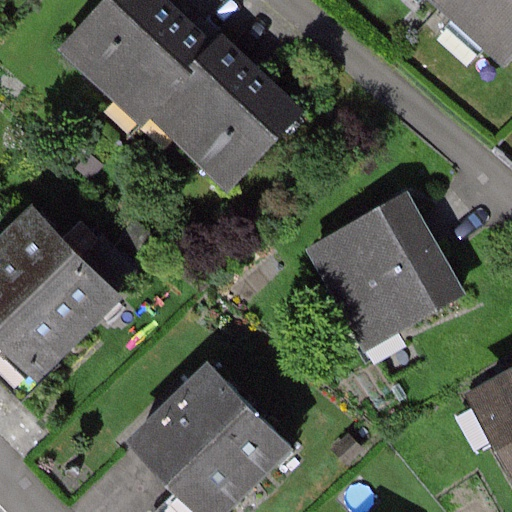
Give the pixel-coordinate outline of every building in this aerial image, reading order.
[(186,25),(160,0),(119,0),(65,56),(140,129),(153,115),(235,194),(307,121),(253,69),(225,42),(215,53),(186,25)] [(511,0),(446,0),(505,54),(511,46),(511,0)] [(365,222),(317,250),(374,345),(460,294),(404,199),(365,222)] [(4,249),(0,253),(0,325),(8,334),(0,342),(0,376),(23,400),(59,364),(52,356),(135,275),(101,239),(81,259),(38,216),(4,249)] [(191,389),(138,441),(185,488),(160,511),(225,511),(292,447),(213,367),(191,389)] [(511,381),(482,398),(511,451),(511,381)]
